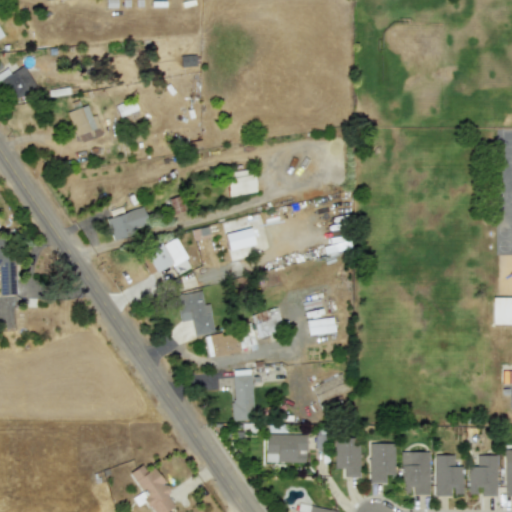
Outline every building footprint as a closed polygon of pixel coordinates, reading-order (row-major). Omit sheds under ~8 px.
[(33,86),(15,61),(0,71),(0,86),(11,102),(33,86)] [(114,106),(119,117),(136,109),(132,98),(114,106)] [(78,143),(101,135),(93,114),(90,116),(85,105),(66,112),(78,143)] [(254,192),(252,174),(225,178),(227,196),(254,192)] [(111,239),(147,226),(140,206),(104,219),(111,239)] [(227,250),(253,244),(249,227),(223,234),(227,250)] [(0,294),(14,294),(13,257),(2,257),(2,236),(0,236),(0,294)] [(153,272),(180,257),(169,238),(142,253),(153,272)] [(210,332),(202,290),(173,296),(178,322),(189,320),(192,335),(210,332)] [(511,324),(511,297),(490,297),(490,324),(511,324)] [(249,314),(252,322),(243,324),(245,331),(234,334),(238,350),(256,346),(254,338),(282,330),(276,307),(249,314)] [(304,320),(306,335),(333,331),(330,316),(304,320)] [(208,335),(211,356),(236,352),(233,330),(208,335)] [(347,390),(339,373),(309,387),(317,403),(347,390)] [(250,375),(230,376),(231,421),(251,420),(250,375)] [(263,462),(304,463),(304,435),(264,434),(263,462)] [(358,476),(357,443),(332,443),(333,469),(342,468),(342,477),(358,476)] [(392,443),(367,443),(367,483),(383,483),(383,475),(393,475),(392,443)] [(511,449),(503,449),(502,495),(511,495),(511,449)] [(399,452),(398,493),(426,494),(427,452),(399,452)] [(432,455),(433,495),(460,494),(460,466),(452,466),(452,454),(432,455)] [(494,455),(475,455),(475,466),(467,466),(466,495),(494,495),(494,455)] [(163,511),(172,506),(164,493),(167,491),(151,466),(143,472),(139,465),(128,473),(140,492),(131,498),(136,505),(144,500),(151,511),(163,511)]
